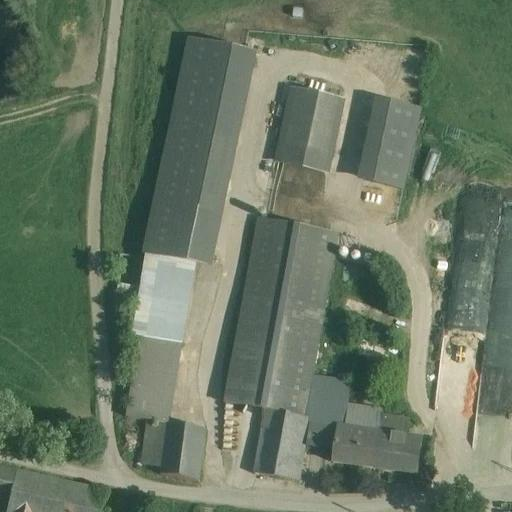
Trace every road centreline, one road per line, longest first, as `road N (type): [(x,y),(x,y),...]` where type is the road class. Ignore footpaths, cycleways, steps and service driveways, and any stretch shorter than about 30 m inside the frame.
road 1 (track): [(117,0),(93,225),(110,480)]
road 2 (unclassified): [(110,480),(321,510),(511,489)]
